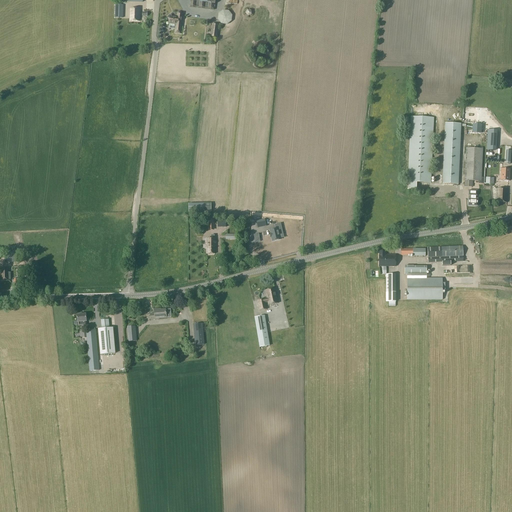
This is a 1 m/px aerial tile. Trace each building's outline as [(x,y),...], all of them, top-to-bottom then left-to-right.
[(209,3),(208,9),(214,10),(215,0),(190,0),(209,3)] [(114,18),(123,18),(123,5),(115,5),(114,18)] [(129,21),(140,21),(140,9),(130,8),(129,21)] [(181,25),(183,14),(177,13),(177,18),(171,17),(172,16),(171,15),(170,15),(168,17),(168,18),(168,19),(169,19),(168,29),(174,29),(175,24),(176,24),(175,33),(181,34),(182,25),(181,25)] [(218,25),(217,24),(214,23),(211,25),(210,36),(212,38),(215,39),(217,37),(218,25)] [(431,183),(434,117),(411,116),(407,189),(416,190),(417,182),(431,183)] [(445,123),(444,144),(442,184),(458,185),(460,145),(461,124),(445,123)] [(495,151),(496,130),(488,130),(487,150),(495,151)] [(483,149),(466,148),(464,186),(472,187),(472,181),(478,181),(478,183),(483,184),(483,178),(481,178),(483,149)] [(500,180),(509,181),(510,169),(501,168),(500,180)] [(508,189),(497,188),(496,197),(495,197),(495,202),(507,202),(508,189)] [(476,190),(468,190),(468,195),(471,195),(471,198),(469,199),(469,205),(479,205),(479,198),(475,198),(475,195),(476,195),(476,190)] [(274,229),(268,230),(271,242),(279,240),(279,238),(283,237),(279,224),(273,225),(274,229)] [(215,254),(215,238),(207,238),(207,254),(215,254)] [(463,256),(462,246),(427,248),(428,263),(442,262),(442,266),(451,265),(451,262),(463,262),(463,256)] [(379,252),(379,266),(395,266),(395,255),(386,255),(386,252),(379,252)] [(16,253),(4,253),(5,263),(17,262),(16,253)] [(409,266),(404,266),(404,274),(426,274),(426,266),(409,266)] [(11,279),(10,272),(9,272),(9,269),(0,269),(1,279),(11,279)] [(395,274),(386,274),(386,292),(395,292),(395,274)] [(442,278),(407,278),(407,313),(442,313),(442,278)] [(290,287),(281,289),(286,317),(292,316),(291,307),(293,307),(290,287)] [(278,303),(275,288),(265,290),(267,298),(257,300),(259,310),(266,309),(265,303),(268,302),(268,305),(278,303)] [(159,309),(154,310),(154,314),(150,314),(151,320),(158,319),(158,318),(171,317),(170,309),(159,310),(159,309)] [(77,315),(78,326),(86,325),(86,322),(86,314),(77,315)] [(254,317),(259,347),(269,346),(264,316),(254,317)] [(231,357),(245,355),(240,319),(226,321),(231,357)] [(288,334),(300,333),(300,320),(290,320),(290,323),(288,323),(288,334)] [(206,332),(205,323),(193,324),(195,345),(204,345),(203,333),(206,332)] [(268,325),(271,332),(278,329),(276,323),(268,325)] [(127,327),(128,342),(136,341),(135,326),(127,327)] [(113,328),(98,329),(100,355),(115,353),(113,328)] [(90,372),(99,371),(95,329),(86,330),(90,372)]
